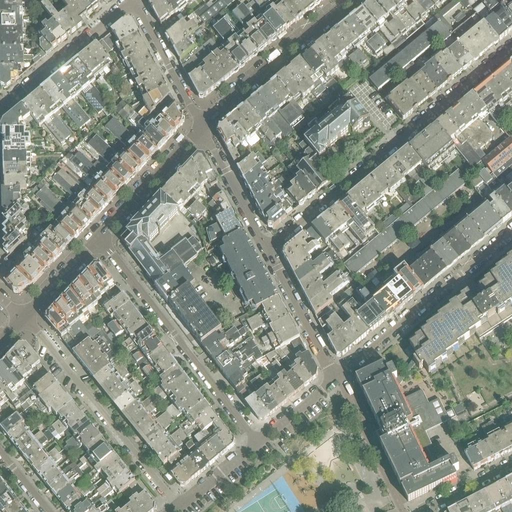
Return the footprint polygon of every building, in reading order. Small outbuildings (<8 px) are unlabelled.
[(93,11),(83,0),(60,0),(68,9),(63,13),(78,30),(83,25),(80,22),(87,16),(93,11)] [(106,0),(83,0),(93,11),(99,6),(98,4),(102,0),(105,0),(106,0)] [(182,25),(174,16),(179,12),(178,11),(186,4),(182,0),(151,0),(150,6),(166,37),(182,25)] [(210,23),(213,20),(236,1),(235,0),(218,0),(202,14),(197,18),(194,14),(182,25),(166,37),(175,53),(200,31),(199,31),(204,27),(204,28),(210,23)] [(270,11),(266,6),(260,0),(251,0),(253,1),(249,5),(256,13),(260,18),(278,38),(287,31),(270,11)] [(296,23),(279,3),(275,6),(269,0),(260,0),(266,6),(269,4),(273,8),(270,11),(287,31),(296,23)] [(306,15),(293,0),(282,0),(279,3),(296,23),(306,15)] [(315,8),(308,0),(293,0),(306,15),(315,8)] [(415,34),(387,0),(374,0),(372,2),(405,43),(415,34)] [(421,21),(404,0),(387,0),(415,34),(424,27),(427,30),(434,24),(431,21),(425,26),(421,21)] [(415,2),(416,0),(404,0),(421,21),(427,17),(415,2)] [(442,4),(438,0),(428,0),(436,9),(442,4)] [(499,42),(474,13),(472,15),(474,17),(454,33),(442,18),(460,3),(466,10),(470,7),(463,0),(456,0),(435,18),(440,24),(429,32),(437,43),(440,46),(447,54),(448,54),(459,45),(474,63),(499,42)] [(511,21),(504,12),(499,6),(494,0),(478,0),(482,4),(508,35),(511,31),(511,21)] [(500,0),(494,0),(499,6),(504,12),(508,9),(500,0)] [(36,11),(36,8),(36,3),(30,3),(30,5),(22,6),(9,6),(9,1),(0,1),(0,19),(23,19),(22,11),(36,11)] [(52,51),(78,30),(63,13),(58,17),(44,1),(39,5),(52,20),(54,22),(48,27),(46,24),(42,28),(42,27),(39,30),(37,26),(36,26),(36,34),(37,32),(52,51)] [(405,43),(372,2),(362,11),(379,31),(391,46),(395,50),(395,51),(405,43)] [(508,35),(482,4),(473,12),(474,13),(499,42),(508,35)] [(278,38),(260,18),(256,22),(251,17),(256,13),(249,5),(245,8),(242,5),(237,9),(249,24),(252,21),(254,24),(251,26),(268,46),(278,38)] [(268,46),(251,26),(249,24),(237,9),(231,13),(245,31),(241,34),(259,54),(268,46)] [(375,34),(379,31),(362,11),(352,18),(372,42),(382,53),(386,57),(395,50),(391,46),(387,49),(375,34)] [(259,54),(241,34),(227,16),(217,24),(230,40),(232,42),(249,62),(259,54)] [(372,42),(352,18),(343,26),(360,46),(365,43),(377,58),(382,53),(372,42)] [(23,37),(23,19),(0,19),(0,31),(10,31),(10,37),(23,37)] [(139,36),(135,30),(131,22),(126,21),(111,33),(112,34),(116,39),(119,45),(139,36)] [(249,62),(232,42),(228,45),(226,43),(230,40),(217,24),(212,29),(227,47),(223,50),(240,70),(249,62)] [(356,50),(360,46),(343,26),(334,33),(363,69),(369,65),(356,50)] [(0,50),(23,50),(23,37),(10,37),(10,31),(0,31),(0,50)] [(197,48),(194,44),(204,36),(200,31),(175,53),(180,62),(187,56),(197,48)] [(52,51),(37,32),(36,34),(36,39),(36,44),(36,49),(40,53),(44,58),(52,51)] [(412,64),(437,43),(429,32),(369,82),(377,92),(404,71),(413,82),(428,100),(437,94),(421,75),(412,64)] [(363,69),(334,33),(324,42),(343,66),(349,61),(358,73),(363,69)] [(118,45),(109,35),(102,41),(111,52),(116,47),(118,45)] [(133,53),(144,47),(142,42),(139,36),(119,45),(118,45),(116,47),(116,48),(124,63),(136,58),(133,53)] [(240,70),(223,50),(222,50),(211,36),(197,48),(187,56),(199,70),(200,69),(216,89),(240,70)] [(106,57),(111,52),(102,41),(88,53),(104,72),(113,65),(106,57)] [(343,66),(324,42),(315,49),(324,61),(323,62),(324,63),(322,65),(323,66),(322,67),(330,76),(338,69),(339,70),(343,66)] [(474,63),(459,45),(448,54),(462,72),(474,63)] [(153,63),(149,56),(144,47),(133,53),(136,58),(124,63),(130,74),(153,63)] [(330,76),(322,67),(323,66),(322,65),(324,63),(323,62),(324,61),(315,49),(301,60),(304,63),(318,82),(330,96),(323,102),(327,106),(334,101),(344,93),(330,76)] [(33,59),(33,57),(23,57),(23,50),(0,50),(0,68),(11,68),(11,61),(24,61),(24,62),(31,62),(33,59)] [(37,64),(44,58),(40,53),(33,59),(37,64)] [(99,76),(104,72),(88,53),(78,61),(94,80),(97,78),(99,81),(96,83),(106,95),(107,95),(108,95),(108,94),(112,91),(102,79),(101,79),(99,76)] [(462,72),(448,54),(447,54),(442,57),(440,55),(423,68),(426,71),(421,75),(437,94),(447,85),(448,85),(452,81),(462,72)] [(216,89),(200,69),(199,70),(187,56),(180,62),(199,98),(204,99),(216,89)] [(318,82),(304,63),(301,60),(286,73),(294,84),(295,83),(296,84),(298,83),(300,85),(302,83),(304,85),(311,93),(315,89),(312,86),(318,82)] [(24,68),(24,62),(24,61),(11,61),(11,68),(0,68),(0,72),(0,78),(0,77),(0,82),(0,86),(1,88),(4,90),(5,89),(6,89),(11,85),(11,82),(15,81),(15,82),(19,79),(19,68),(24,68)] [(109,106),(91,85),(95,82),(94,80),(78,61),(69,68),(105,112),(108,116),(110,115),(107,110),(106,111),(105,109),(109,106)] [(147,80),(159,74),(156,69),(153,63),(130,74),(139,91),(150,85),(147,80)] [(511,68),(509,65),(500,72),(511,86),(511,68)] [(105,112),(69,68),(59,76),(77,97),(81,94),(98,115),(102,112),(104,113),(105,112)] [(511,86),(500,72),(482,88),(508,119),(511,123),(511,86)] [(311,93),(304,85),(302,83),(300,85),(298,83),(296,84),(295,83),(294,84),(286,73),(276,81),(294,103),(300,98),(302,100),(311,93)] [(167,89),(163,82),(159,74),(147,80),(150,85),(139,91),(144,101),(165,90),(167,89)] [(90,121),(73,100),(77,97),(59,76),(51,83),(85,126),(90,121)] [(301,111),(294,103),(276,81),(267,89),(282,108),(286,105),(288,108),(285,111),(300,130),(310,121),(301,111)] [(418,109),(428,100),(413,82),(408,85),(406,83),(389,97),(389,96),(384,100),(387,103),(402,122),(403,122),(402,122),(413,113),(414,113),(418,109)] [(85,126),(51,83),(41,91),(59,112),(62,109),(80,130),(85,126)] [(508,119),(482,88),(473,95),(487,113),(499,127),(508,119)] [(300,130),(285,111),(281,114),(278,111),(282,108),(267,89),(247,105),(263,125),(266,122),(268,125),(265,127),(276,140),(281,136),(286,141),(300,130)] [(150,115),(169,97),(165,90),(144,101),(143,101),(146,108),(138,116),(145,123),(151,116),(150,115)] [(58,117),(61,115),(59,112),(41,91),(32,99),(67,140),(71,136),(73,134),(58,117)] [(182,125),(183,120),(179,112),(170,95),(169,97),(150,115),(151,116),(145,123),(166,143),(182,125)] [(480,119),(482,117),(487,113),(473,95),(445,118),(460,136),(480,119)] [(329,148),(349,132),(352,135),(363,126),(364,128),(367,128),(370,126),(370,123),(350,98),(339,108),(341,111),(330,120),(329,118),(320,126),(321,128),(304,142),(299,146),(305,154),(302,156),(299,156),(296,159),(295,161),(294,162),(293,164),(304,177),(317,193),(330,182),(315,164),(331,151),(329,148)] [(67,140),(32,99),(22,107),(34,121),(39,127),(44,124),(61,145),(67,140)] [(145,123),(138,116),(122,102),(114,111),(118,115),(123,111),(130,118),(126,122),(140,135),(158,152),(166,143),(145,123)] [(260,128),(263,125),(247,105),(237,113),(256,136),(266,148),(271,153),(276,148),(272,143),(276,140),(265,127),(262,130),(260,128)] [(34,121),(22,107),(3,122),(1,128),(1,131),(30,130),(30,127),(29,125),(34,121)] [(256,136),(237,113),(226,122),(236,139),(234,141),(240,148),(242,150),(248,145),(247,144),(256,136)] [(480,150),(491,141),(492,136),(482,124),(483,123),(480,119),(460,136),(445,118),(436,126),(455,149),(472,170),(481,162),(482,163),(486,158),(480,150)] [(158,152),(140,135),(136,140),(114,119),(109,124),(131,144),(149,161),(158,152)] [(240,148),(234,141),(236,139),(226,122),(219,128),(218,134),(235,165),(241,161),(236,151),(240,148)] [(149,161),(131,144),(109,124),(105,128),(127,149),(124,152),(141,169),(149,161)] [(455,149),(436,126),(409,148),(426,169),(427,171),(455,149)] [(30,142),(30,130),(1,131),(1,137),(3,139),(4,143),(30,142)] [(141,169),(124,152),(119,157),(96,136),(93,140),(109,156),(111,154),(117,159),(115,161),(133,178),(141,169)] [(511,142),(509,139),(486,158),(482,163),(487,169),(496,180),(510,168),(511,171),(511,142)] [(133,178),(115,161),(115,162),(109,156),(93,140),(88,145),(111,167),(107,170),(125,187),(133,178)] [(31,155),(30,142),(4,143),(4,147),(2,149),(2,155),(31,155)] [(426,169),(409,148),(401,154),(418,175),(426,169)] [(125,187),(107,170),(97,162),(93,166),(79,153),(77,155),(75,152),(72,155),(75,158),(116,196),(125,187)] [(243,181),(260,167),(261,166),(263,164),(266,162),(258,153),(253,157),(237,170),(243,181)] [(418,175),(401,154),(394,160),(407,177),(411,181),(415,185),(419,182),(426,189),(421,193),(425,197),(432,191),(426,184),(425,183),(418,175)] [(31,167),(31,155),(2,155),(2,161),(4,163),(4,167),(31,167)] [(222,193),(203,157),(198,156),(192,162),(204,186),(211,199),(215,196),(222,193)] [(116,196),(75,158),(71,162),(94,184),(90,189),(108,205),(116,196)] [(389,194),(405,181),(403,180),(407,177),(394,160),(371,179),(384,195),(388,192),(389,194)] [(204,186),(192,162),(178,177),(196,195),(204,186)] [(317,193),(304,177),(293,164),(287,169),(297,180),(293,183),(304,196),(308,200),(317,193)] [(31,172),(31,167),(4,167),(4,172),(2,173),(2,179),(25,179),(31,179),(31,172)] [(249,192),(267,176),(260,167),(243,181),(249,192)] [(511,216),(511,198),(501,186),(496,180),(487,169),(478,176),(477,176),(468,183),(474,191),(483,183),(492,193),(511,217),(511,216)] [(99,214),(57,175),(52,170),(44,179),(53,188),(55,190),(58,187),(55,184),(56,182),(77,202),(73,206),(91,223),(99,214)] [(86,193),(67,176),(61,170),(57,175),(99,214),(108,205),(90,189),(86,193)] [(468,182),(458,170),(446,179),(456,191),(468,182)] [(254,202),(284,177),(277,182),(270,174),(267,176),(249,192),(254,202)] [(281,193),(282,193),(278,189),(282,186),(283,187),(292,180),(287,175),(284,177),(254,202),(260,212),(281,193)] [(201,199),(196,195),(178,177),(169,186),(188,204),(191,201),(196,206),(193,209),(203,218),(207,213),(197,203),(201,199)] [(25,186),(25,179),(2,179),(2,185),(4,187),(5,187),(5,191),(3,191),(3,192),(22,192),(26,191),(27,191),(26,186),(25,186)] [(366,213),(382,200),(380,199),(384,195),(371,179),(348,198),(362,215),(365,212),(366,213)] [(456,191),(446,179),(435,189),(433,190),(444,202),(456,191)] [(428,180),(425,183),(426,184),(432,191),(433,190),(435,189),(428,180)] [(511,186),(507,181),(501,186),(511,198),(511,186)] [(304,196),(293,183),(289,187),(290,189),(286,192),(299,208),(308,200),(304,196)] [(185,208),(188,204),(169,186),(161,195),(179,212),(183,208),(198,223),(203,218),(193,209),(190,212),(185,208)] [(91,223),(73,206),(73,207),(68,203),(64,206),(44,188),(40,192),(83,232),(91,223)] [(444,202),(433,190),(432,191),(425,197),(424,198),(421,194),(417,197),(430,213),(444,202)] [(16,207),(16,197),(22,197),(22,192),(3,192),(3,211),(7,215),(16,207)] [(83,232),(40,192),(39,194),(36,197),(48,208),(44,213),(56,224),(74,241),(83,232)] [(264,221),(282,206),(279,202),(283,198),(284,197),(281,193),(260,212),(264,221)] [(511,217),(492,193),(487,198),(493,206),(490,209),(502,224),(511,217)] [(185,267),(197,257),(196,255),(202,250),(193,238),(192,239),(190,236),(186,240),(188,242),(187,243),(186,241),(160,261),(149,245),(159,234),(159,235),(161,233),(160,232),(179,212),(161,195),(131,227),(127,232),(127,233),(128,234),(121,241),(126,246),(125,246),(130,251),(129,252),(157,288),(185,267)] [(232,212),(224,195),(212,201),(208,206),(216,214),(213,217),(210,220),(211,223),(216,221),(232,212)] [(430,213),(417,197),(412,202),(415,205),(413,207),(409,203),(403,208),(418,223),(430,213)] [(294,211),(283,198),(279,202),(282,206),(264,221),(268,228),(273,229),(294,211)] [(379,235),(362,215),(348,198),(338,207),(367,242),(368,244),(379,235)] [(27,221),(22,217),(29,211),(20,203),(16,207),(7,215),(3,219),(4,219),(4,222),(6,224),(8,224),(9,225),(4,230),(7,233),(4,236),(4,238),(6,240),(8,240),(23,226),(27,221)] [(413,298),(502,224),(490,209),(485,203),(405,268),(404,267),(394,275),(397,279),(413,298)] [(367,242),(338,207),(329,214),(342,230),(347,227),(362,246),(367,242)] [(418,223),(403,208),(398,212),(402,216),(394,222),(404,235),(418,223)] [(208,238),(238,222),(232,212),(216,221),(218,225),(206,232),(208,238)] [(353,250),(339,233),(342,230),(329,214),(321,221),(348,254),(353,250)] [(391,224),(397,219),(394,215),(387,220),(391,224)] [(385,230),(391,224),(387,220),(381,225),(385,230)] [(348,254),(321,221),(311,228),(321,239),(325,244),(329,241),(340,254),(342,252),(340,254),(343,258),(348,254)] [(227,241),(243,233),(238,222),(208,238),(210,245),(224,237),(227,241)] [(404,235),(394,222),(381,233),(392,245),(404,235)] [(74,241),(56,224),(35,246),(53,264),(74,241)] [(18,247),(27,239),(26,238),(22,234),(26,229),(23,226),(8,240),(4,244),(7,247),(4,250),(4,253),(7,255),(9,255),(9,256),(17,248),(18,247)] [(320,248),(317,243),(316,243),(321,239),(311,228),(284,251),(283,256),(294,276),(304,268),(310,263),(311,262),(308,258),(320,248)] [(248,243),(246,240),(247,240),(243,233),(227,241),(217,246),(225,262),(252,248),(249,243),(248,243)] [(381,233),(379,235),(368,244),(379,256),(392,245),(381,233)] [(379,256),(368,244),(355,255),(366,267),(379,256)] [(53,264),(35,246),(26,257),(43,274),(53,264)] [(256,260),(255,257),(256,256),(252,248),(225,262),(234,280),(261,266),(258,259),(256,260)] [(319,278),(335,265),(333,263),(338,259),(335,256),(331,251),(313,267),(310,263),(304,268),(294,276),(304,296),(320,284),(323,282),(319,278)] [(366,267),(355,255),(343,265),(353,278),(366,267)] [(30,288),(43,274),(26,257),(24,258),(27,260),(5,284),(13,293),(19,294),(30,288)] [(431,446),(425,433),(456,418),(452,410),(446,413),(442,406),(439,399),(429,404),(422,391),(434,386),(428,374),(436,369),(435,367),(441,363),(447,359),(446,356),(452,353),(452,352),(458,348),(459,348),(457,346),(463,342),(470,338),(469,336),(473,332),(475,335),(479,340),(498,327),(511,318),(511,308),(510,305),(511,303),(511,257),(511,258),(506,261),(508,263),(500,268),(495,271),(496,273),(489,278),(484,282),(485,284),(479,288),(478,285),(477,286),(479,289),(480,290),(472,295),(470,297),(467,293),(460,297),(461,299),(456,303),(449,308),(450,310),(444,313),(437,318),(438,320),(433,324),(426,329),(427,331),(422,334),(414,339),(416,341),(410,345),(415,354),(418,357),(413,360),(401,376),(397,378),(392,369),(387,371),(384,365),(383,366),(383,367),(357,379),(357,378),(356,379),(362,392),(362,391),(364,394),(363,394),(373,414),(380,429),(381,429),(382,430),(376,433),(375,434),(380,445),(408,502),(456,479),(456,478),(453,473),(459,470),(454,460),(442,466),(440,462),(434,465),(427,449),(431,446)] [(123,296),(100,267),(94,267),(94,266),(89,273),(105,295),(113,304),(123,296)] [(270,283),(266,276),(265,276),(263,273),(264,272),(261,266),(234,280),(243,297),(270,283)] [(194,284),(185,272),(187,270),(185,267),(157,288),(160,292),(166,299),(166,300),(169,297),(171,300),(188,287),(189,288),(194,284)] [(105,295),(89,273),(80,282),(96,303),(101,299),(101,298),(105,295)] [(310,307),(344,277),(341,273),(323,287),(320,284),(304,296),(310,307)] [(333,303),(330,299),(349,283),(344,277),(310,307),(318,323),(331,312),(327,307),(333,303)] [(402,307),(413,298),(397,279),(393,283),(391,280),(374,294),(376,297),(372,301),(387,319),(398,310),(402,308),(402,307)] [(96,303),(80,282),(71,291),(87,311),(97,304),(96,303)] [(256,310),(278,299),(275,292),(274,293),(272,289),(273,289),(270,283),(243,297),(248,307),(253,304),(256,310)] [(211,317),(189,288),(188,287),(171,300),(169,297),(166,300),(169,303),(175,311),(174,311),(179,317),(191,333),(211,317)] [(387,320),(387,319),(372,301),(361,287),(356,291),(369,308),(365,311),(379,327),(387,320)] [(87,311),(71,291),(62,301),(80,322),(85,318),(89,314),(87,312),(87,311)] [(111,320),(113,318),(129,305),(123,296),(113,304),(104,311),(110,319),(111,320)] [(379,327),(365,311),(362,307),(358,310),(348,298),(339,306),(352,322),(348,325),(361,341),(379,327)] [(263,320),(284,309),(278,299),(256,310),(259,309),(261,313),(258,316),(246,322),(249,327),(260,322),(259,319),(262,317),(263,320)] [(80,322),(62,301),(54,310),(76,337),(86,329),(80,322)] [(112,333),(136,314),(129,305),(113,318),(115,322),(108,328),(112,333)] [(269,329),(289,318),(284,309),(263,320),(265,323),(261,324),(260,322),(249,327),(252,332),(263,326),(268,325),(269,329)] [(84,345),(102,331),(105,329),(102,326),(98,329),(93,323),(86,329),(76,337),(54,310),(48,316),(48,322),(47,322),(48,322),(52,327),(51,327),(70,350),(73,354),(84,345)] [(361,341),(348,325),(344,328),(331,312),(318,323),(322,330),(326,327),(331,334),(326,337),(336,356),(341,358),(361,341)] [(127,335),(143,323),(136,314),(112,333),(116,338),(123,332),(126,336),(127,335)] [(215,335),(222,331),(211,317),(191,333),(196,339),(196,338),(202,346),(216,335),(215,335)] [(270,342),(294,329),(289,318),(269,329),(270,329),(264,332),(267,337),(261,340),(264,345),(270,342)] [(125,351),(150,332),(143,323),(127,335),(130,339),(121,346),(125,351)] [(226,343),(224,341),(227,339),(228,340),(238,332),(234,328),(219,339),(216,335),(202,346),(201,346),(209,356),(226,343)] [(228,348),(246,334),(243,328),(238,332),(228,340),(230,343),(228,345),(226,343),(209,356),(215,364),(230,353),(227,349),(228,348)] [(291,344),(299,339),(294,329),(270,342),(275,351),(280,349),(285,346),(291,344)] [(81,363),(109,340),(102,331),(84,345),(73,354),(81,363)] [(141,352),(157,341),(150,332),(125,351),(129,355),(138,349),(141,352)] [(223,374),(252,351),(256,347),(250,339),(245,342),(248,346),(245,348),(233,358),(230,353),(215,364),(223,374)] [(318,373),(308,355),(299,339),(291,344),(294,350),(297,348),(301,355),(296,359),(304,369),(313,381),(316,378),(317,378),(318,373)] [(87,372),(116,348),(109,340),(81,363),(87,372)] [(148,362),(164,350),(157,341),(141,352),(133,359),(136,363),(134,364),(131,360),(127,362),(129,364),(128,364),(130,366),(131,368),(135,372),(140,368),(145,363),(143,360),(145,358),(147,361),(148,362)] [(50,376),(26,346),(20,346),(14,352),(35,377),(39,374),(41,377),(37,379),(41,384),(50,376)] [(313,381),(304,369),(296,359),(295,359),(290,352),(285,346),(280,349),(275,351),(278,355),(282,360),(286,357),(291,364),(294,365),(289,369),(304,388),(304,389),(313,381)] [(259,352),(257,348),(257,347),(252,351),(223,374),(229,383),(243,372),(244,372),(240,367),(253,358),(256,362),(263,358),(259,352)] [(120,354),(116,348),(87,372),(94,380),(115,364),(118,361),(116,358),(118,357),(120,360),(123,358),(120,354)] [(414,354),(410,348),(405,352),(409,358),(414,354)] [(147,378),(171,359),(164,350),(148,362),(147,361),(145,363),(140,368),(142,371),(137,375),(142,381),(147,378)] [(304,388),(289,369),(289,370),(286,373),(276,361),(273,363),(271,360),(278,355),(275,351),(266,357),(272,365),(295,396),(304,388)] [(35,377),(14,352),(0,367),(0,380),(11,394),(24,384),(31,392),(41,384),(37,379),(35,377)] [(162,380),(177,368),(171,359),(147,378),(150,383),(159,376),(161,379),(162,380)] [(259,368),(256,363),(251,366),(255,371),(259,368)] [(101,389),(130,366),(128,364),(124,368),(121,365),(118,368),(115,364),(94,380),(101,389)] [(295,396),(272,365),(267,369),(276,380),(272,383),(287,402),(295,396)] [(124,385),(121,381),(129,375),(127,372),(131,368),(130,366),(101,389),(108,398),(124,385)] [(155,398),(184,376),(177,368),(162,380),(161,379),(160,381),(163,385),(151,394),(153,396),(155,398)] [(270,417),(255,397),(245,384),(242,381),(245,380),(244,379),(246,376),(243,372),(229,383),(239,396),(240,396),(246,404),(258,421),(264,422),(264,421),(270,417)] [(34,404),(57,385),(50,376),(41,384),(31,392),(18,403),(21,406),(25,412),(34,404)] [(170,401),(191,385),(184,376),(155,398),(157,400),(160,403),(167,397),(170,401)] [(287,402),(272,383),(272,384),(269,387),(260,376),(255,380),(278,410),(287,402)] [(11,394),(0,380),(0,398),(3,401),(6,398),(16,410),(21,406),(18,403),(11,394)] [(278,410),(255,380),(250,383),(259,394),(255,397),(270,417),(278,410)] [(115,406),(139,387),(135,382),(127,389),(124,385),(108,398),(115,406)] [(72,404),(57,385),(34,404),(40,412),(43,414),(47,411),(49,413),(52,411),(57,417),(58,416),(72,404)] [(169,416),(198,394),(191,385),(170,401),(173,405),(165,411),(166,413),(169,416)] [(138,402),(135,398),(143,392),(139,387),(115,406),(122,415),(138,402)] [(185,418),(205,403),(198,394),(169,416),(171,418),(174,421),(183,414),(185,418)] [(129,423),(157,400),(155,398),(153,396),(141,405),(138,401),(138,402),(122,415),(129,423)] [(3,401),(0,398),(0,409),(4,415),(9,411),(2,401),(3,401)] [(152,418),(150,415),(162,406),(160,403),(157,400),(129,423),(136,432),(152,418)] [(184,434),(212,412),(205,403),(185,418),(188,422),(179,428),(180,430),(184,434)] [(56,432),(79,413),(72,404),(58,416),(61,420),(52,427),(48,430),(50,433),(52,435),(56,431),(56,432)] [(0,409),(0,428),(0,429),(10,421),(8,419),(4,415),(0,409)] [(212,426),(218,421),(212,412),(184,434),(185,435),(188,439),(199,430),(202,434),(205,432),(212,426)] [(72,433),(86,421),(79,413),(56,432),(52,435),(53,437),(57,442),(61,438),(60,436),(68,429),(72,433)] [(171,418),(169,416),(166,413),(155,422),(152,418),(136,432),(143,440),(171,418)] [(7,437),(27,422),(22,415),(20,416),(19,414),(15,417),(10,421),(0,429),(7,437)] [(511,422),(508,414),(507,414),(501,417),(506,426),(502,428),(511,446),(511,422)] [(166,436),(163,432),(175,423),(174,421),(171,418),(143,440),(149,449),(166,436)] [(30,434),(27,431),(27,428),(28,428),(34,424),(30,419),(27,422),(7,437),(15,447),(30,434)] [(65,452),(93,430),(86,421),(72,433),(75,437),(66,444),(67,446),(63,449),(65,452)] [(234,442),(218,421),(212,426),(217,432),(214,434),(215,436),(228,452),(233,447),(234,447),(234,442)] [(511,451),(511,446),(502,428),(498,430),(495,425),(494,426),(492,422),(488,424),(504,456),(511,451)] [(504,456),(488,424),(481,427),(488,441),(485,443),(494,461),(504,456)] [(85,450),(100,438),(93,430),(65,452),(68,455),(72,452),(73,454),(82,447),(85,450)] [(185,435),(184,434),(180,430),(169,439),(166,436),(149,449),(156,457),(185,435)] [(21,455),(44,437),(41,432),(35,437),(34,440),(30,434),(15,447),(21,455)] [(228,452),(215,436),(211,439),(205,432),(202,434),(199,435),(219,459),(228,452)] [(41,449),(41,446),(42,446),(48,441),(53,437),(52,435),(50,433),(45,437),(44,437),(21,455),(29,464),(44,452),(41,449)] [(182,451),(179,448),(189,440),(188,439),(185,435),(156,457),(163,466),(167,463),(173,458),(178,454),(182,451)] [(219,459),(199,435),(194,439),(200,447),(197,450),(210,466),(219,459)] [(494,461),(485,443),(480,445),(476,436),(470,439),(483,466),(494,461)] [(79,469),(107,447),(100,438),(85,450),(88,454),(80,461),(81,464),(77,466),(78,467),(79,469)] [(483,466),(470,439),(464,442),(469,451),(465,453),(469,461),(473,470),(474,471),(483,466)] [(210,466),(197,450),(191,443),(185,447),(190,454),(186,457),(201,474),(210,466)] [(85,478),(114,455),(107,447),(79,469),(84,476),(85,478)] [(36,473),(59,455),(62,452),(58,448),(55,450),(55,449),(49,454),(49,456),(47,456),(44,452),(29,464),(36,473)] [(201,474),(186,457),(183,460),(178,454),(173,458),(192,482),(201,474)] [(58,469),(55,466),(55,463),(56,463),(62,458),(59,455),(36,473),(42,481),(58,469)] [(105,477),(121,464),(114,455),(85,478),(87,480),(91,485),(93,487),(100,482),(97,479),(93,482),(92,480),(102,472),(105,477)] [(192,482),(173,458),(167,463),(174,470),(170,473),(180,486),(180,487),(185,487),(192,482)] [(50,490),(78,467),(77,466),(74,463),(69,468),(69,467),(64,470),(61,473),(58,469),(42,481),(50,490)] [(100,495),(128,473),(121,464),(105,477),(109,482),(99,490),(97,488),(101,484),(100,482),(93,487),(95,490),(97,492),(98,494),(100,495)] [(69,483),(71,480),(78,475),(81,479),(84,476),(79,469),(78,467),(50,490),(57,499),(72,486),(69,483)] [(126,489),(135,482),(131,477),(131,476),(128,473),(100,495),(104,499),(113,491),(118,496),(122,493),(126,489)] [(64,508),(86,489),(91,485),(87,480),(77,489),(77,490),(75,490),(72,486),(57,499),(64,508)] [(152,502),(143,492),(135,482),(126,489),(144,511),(154,511),(155,507),(151,502),(152,502)] [(511,511),(511,507),(510,503),(511,502),(511,494),(505,482),(496,487),(508,511),(511,511)] [(0,502),(11,494),(4,485),(0,488),(0,502)] [(75,511),(86,503),(84,500),(84,498),(91,493),(95,490),(93,487),(91,485),(86,489),(64,508),(67,511),(75,511)] [(508,511),(496,487),(486,493),(495,511),(500,508),(502,511),(508,511)] [(144,511),(126,489),(122,493),(129,502),(124,506),(125,507),(129,511),(144,511)] [(493,511),(495,511),(486,493),(476,498),(483,511),(493,511)] [(0,511),(6,511),(18,502),(11,494),(0,502),(0,511)] [(94,511),(106,502),(104,499),(100,495),(98,494),(94,497),(98,501),(94,505),(89,501),(86,503),(75,511),(94,511)] [(483,511),(476,498),(466,503),(471,511),(483,511)] [(129,511),(125,507),(120,511),(111,501),(107,504),(112,510),(113,511),(129,511)] [(24,511),(25,511),(18,502),(6,511),(24,511)] [(110,511),(112,510),(107,504),(106,502),(94,511),(110,511)] [(471,511),(466,503),(456,508),(458,511),(471,511)]
